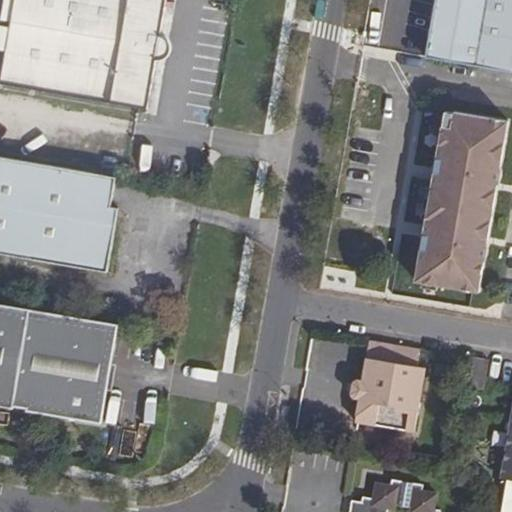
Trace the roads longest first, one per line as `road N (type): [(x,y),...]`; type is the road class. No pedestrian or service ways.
road 1 (unclassified): [(280,298),(332,0)]
road 2 (residential): [(280,298),(511,336)]
road 3 (unclassified): [(241,511),(280,298)]
